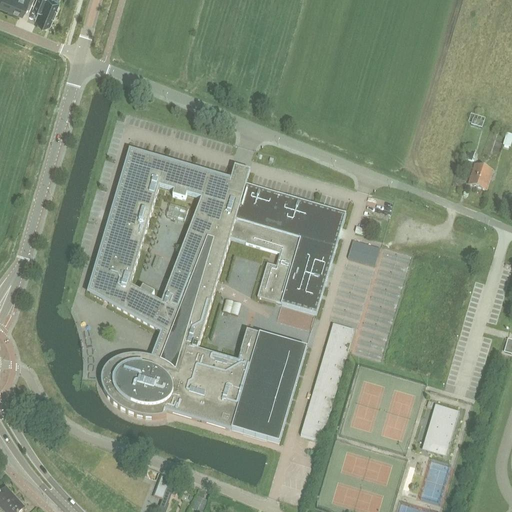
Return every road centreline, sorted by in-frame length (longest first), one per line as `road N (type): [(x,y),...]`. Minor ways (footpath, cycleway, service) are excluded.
road 1 (unclassified): [(80,57),(511,231)]
road 2 (unclassified): [(0,363),(28,375),(54,416),(77,433),(276,511)]
road 3 (unclassified): [(80,57),(24,259)]
road 4 (secondary): [(73,511),(0,416)]
